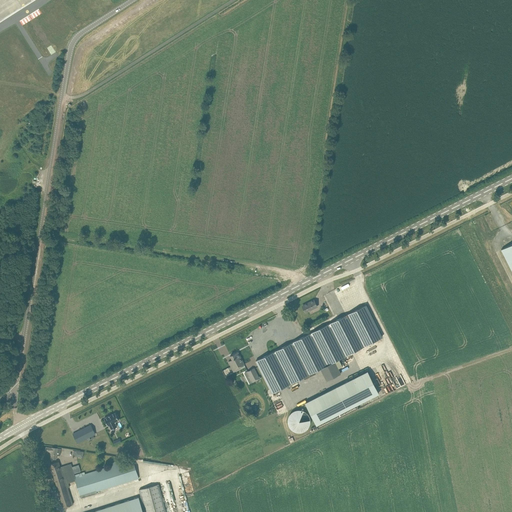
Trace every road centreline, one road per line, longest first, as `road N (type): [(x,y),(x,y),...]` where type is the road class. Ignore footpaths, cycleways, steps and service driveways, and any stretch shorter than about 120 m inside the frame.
road 1 (primary): [(21,426),(511,178)]
road 2 (track): [(62,237),(307,281)]
